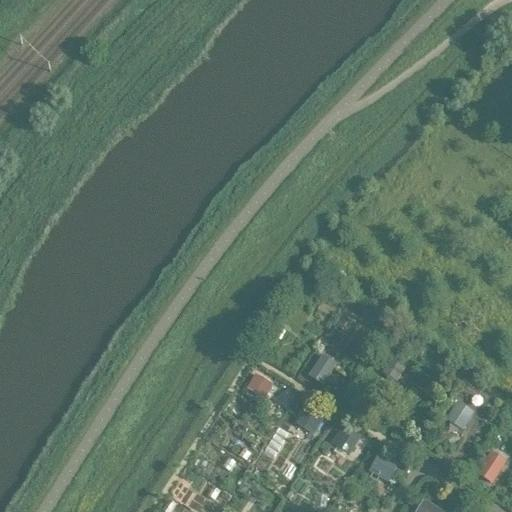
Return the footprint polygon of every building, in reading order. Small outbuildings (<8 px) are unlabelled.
[(325,344),(313,366),(329,375),(341,353),(325,344)] [(411,368),(392,354),(380,370),(399,385),(411,368)] [(310,438),(325,417),(311,407),(296,427),(310,438)] [(496,476),(511,456),(498,446),(483,466),(496,476)] [(420,503),(430,511),(446,511),(451,507),(432,490),(420,503)]
